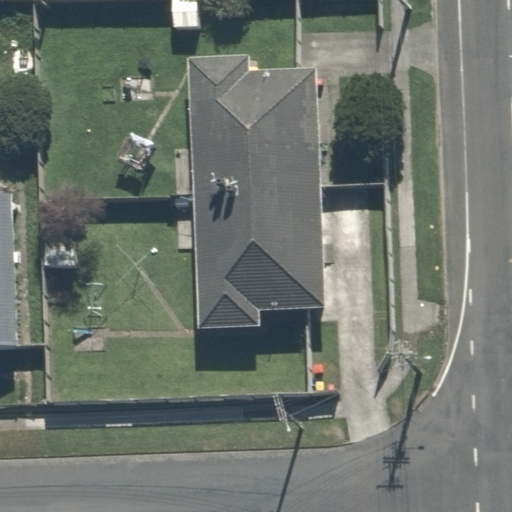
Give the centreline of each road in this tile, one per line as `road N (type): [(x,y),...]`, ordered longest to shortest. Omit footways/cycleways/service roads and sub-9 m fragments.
road 1 (residential): [(55,511),(511,496)]
road 2 (residential): [(507,0),(511,123)]
